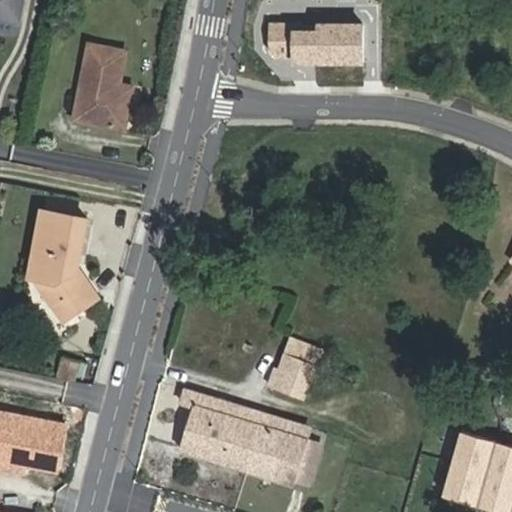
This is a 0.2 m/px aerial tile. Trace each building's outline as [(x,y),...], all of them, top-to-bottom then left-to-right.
[(0,0),(0,18),(18,21),(21,0),(0,0)] [(120,84),(127,50),(88,41),(73,118),(125,128),(133,87),(120,84)] [(98,297),(87,282),(78,269),(89,219),(44,208),(29,279),(37,281),(53,305),(65,323),(85,309),(83,307),(98,297)] [(292,337),(286,352),(310,361),(316,347),(292,337)] [(310,361),(286,352),(280,367),(275,365),(268,385),(306,399),(318,365),(310,361)] [(77,381),(84,363),(64,356),(57,374),(77,381)] [(263,423),(266,414),(187,389),(183,403),(195,407),(181,450),(293,484),(295,478),(312,484),(325,443),(309,438),(263,423)] [(0,431),(13,435),(19,409),(0,404),(0,431)] [(312,428),(266,414),(263,423),(309,438),(312,428)] [(511,511),(511,444),(466,431),(447,498),(497,511),(511,511)]
